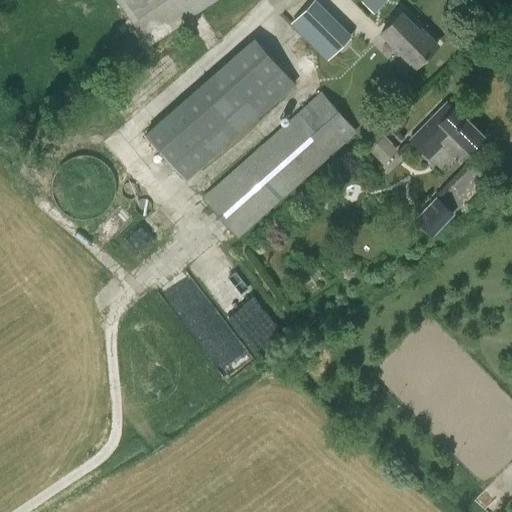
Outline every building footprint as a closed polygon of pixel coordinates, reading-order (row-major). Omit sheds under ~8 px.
[(115,0),(148,44),(197,9),(209,0),(115,0)] [(350,35),(314,0),(313,0),(291,23),(327,59),(350,35)] [(414,67),(437,44),(421,29),(419,31),(401,12),(380,33),(414,67)] [(185,180),(294,84),(254,39),(145,134),(185,180)] [(234,236),(354,130),(322,93),(202,199),(234,236)] [(482,135),(454,107),(452,109),(445,103),(437,112),(409,139),(428,158),(440,146),(437,143),(448,132),(467,151),(482,135)] [(389,144),(382,137),(368,150),(376,158),(389,144)] [(115,197),(116,187),(115,178),(110,169),(103,162),(94,157),(84,155),(74,157),(66,162),(58,169),(54,178),(52,187),(54,197),(58,206),(65,213),(74,218),(84,219),(94,218),(103,213),(110,206),(115,197)] [(434,198),(415,218),(431,234),(450,214),(434,198)]
